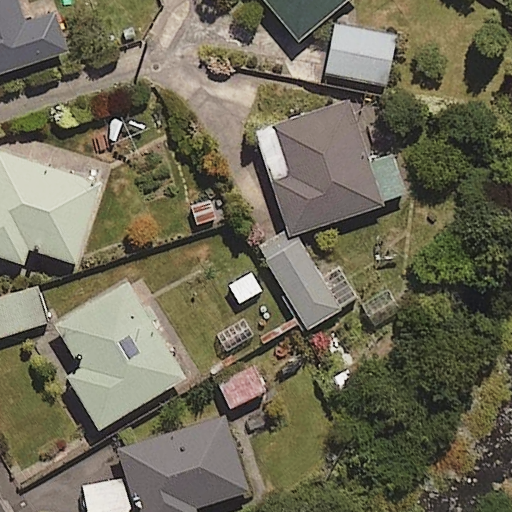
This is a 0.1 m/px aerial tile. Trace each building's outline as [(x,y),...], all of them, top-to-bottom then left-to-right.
[(28,18),(22,0),(0,0),(0,71),(69,49),(56,9),(28,18)] [(345,0),(267,0),(300,38),(345,0)] [(397,35),(336,22),(325,72),(386,84),(397,35)] [(370,148),(354,98),(257,130),(290,232),(408,194),(391,141),(370,148)] [(101,182),(0,148),(0,253),(24,262),(30,245),(76,261),(101,182)] [(300,329),(358,298),(338,261),(318,272),(296,232),(259,252),(300,329)] [(184,376),(129,282),(61,322),(87,365),(70,375),(100,426),(184,376)] [(0,335),(48,321),(37,286),(0,297),(0,335)] [(267,389),(255,364),(218,383),(230,407),(267,389)] [(377,399),(352,365),(331,380),(356,415),(377,399)] [(127,472),(84,486),(92,511),(110,511),(137,503),(140,511),(196,511),(195,507),(250,488),(226,415),(120,451),(127,472)]
